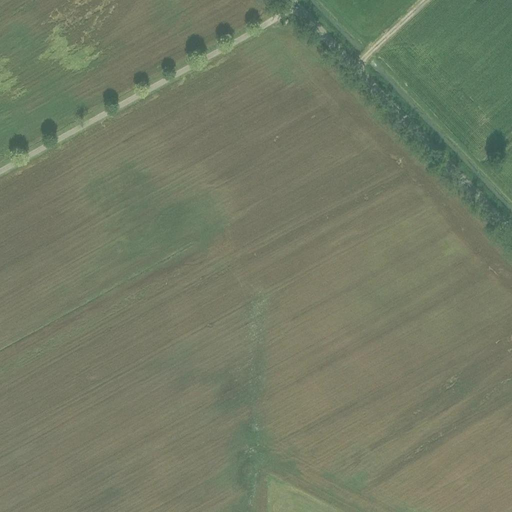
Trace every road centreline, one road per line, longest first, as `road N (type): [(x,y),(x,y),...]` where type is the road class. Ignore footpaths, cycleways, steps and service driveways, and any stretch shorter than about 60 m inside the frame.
road 1 (unknown): [(297,5),(0,172)]
road 2 (unclassified): [(511,233),(292,0)]
